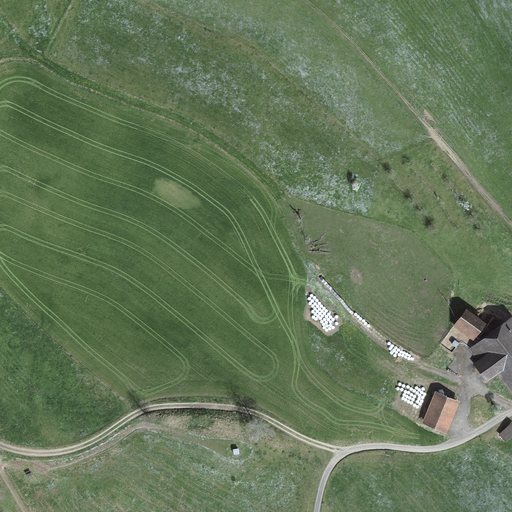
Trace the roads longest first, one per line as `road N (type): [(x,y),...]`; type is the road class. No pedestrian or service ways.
road 1 (track): [(0,443),(64,451),(147,408),(217,405),(247,409),(344,451)]
road 2 (track): [(344,451),(452,445),(511,413)]
